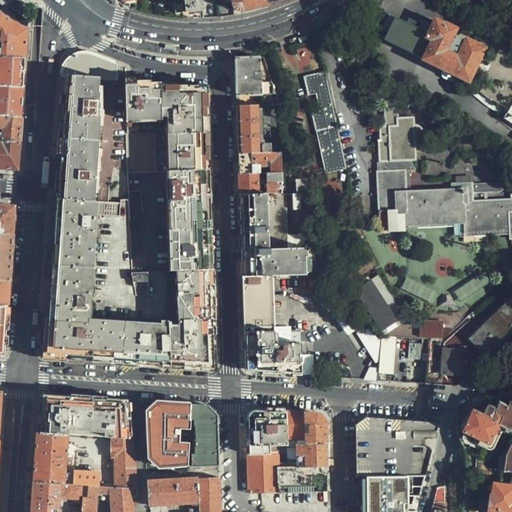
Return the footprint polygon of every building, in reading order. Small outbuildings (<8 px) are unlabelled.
[(173,0),(175,13),(182,12),(183,17),(193,17),(204,17),(201,0),(173,0)] [(268,0),(232,0),(234,8),(237,12),(243,14),(251,12),(270,7),(268,0)] [(6,16),(0,12),(0,56),(25,58),(26,43),(27,28),(15,22),(6,16)] [(428,38),(430,34),(396,19),(382,42),(424,60),(433,41),(428,38)] [(469,80),(484,49),(453,35),(456,29),(445,25),(444,26),(436,22),(430,34),(428,38),(433,41),(424,60),(436,66),(438,65),(469,80)] [(62,76),(65,76),(117,80),(117,64),(91,55),(81,54),(77,55),(70,60),(67,63),(64,68),(62,73),(62,76)] [(25,58),(0,56),(0,84),(24,86),(24,73),(25,58)] [(261,59),(236,59),(236,61),(236,89),(237,107),(278,105),(273,82),(262,82),(262,80),(256,80),(256,72),(261,71),(261,59)] [(316,128),(337,123),(331,97),(326,98),(325,93),(330,92),(325,70),(305,74),(308,93),(315,91),(319,109),(312,111),(316,128)] [(56,199),(58,199),(130,203),(129,172),(125,82),(125,80),(117,80),(65,76),(62,108),(58,172),(56,199)] [(125,82),(129,172),(163,170),(209,169),(208,156),(207,96),(198,88),(193,88),(189,89),(189,88),(159,88),(159,85),(150,85),(149,84),(142,83),(135,83),(134,82),(125,82)] [(23,102),(24,86),(0,84),(0,115),(22,117),(23,102)] [(511,103),(502,119),(511,125),(511,103)] [(238,150),(238,154),(281,152),(278,105),(237,107),(238,150)] [(511,244),(511,205),(470,206),(470,197),(487,197),(487,189),(470,189),(469,187),(449,188),(449,195),(409,196),(408,174),(416,175),(415,144),(419,143),(422,140),(424,137),(424,132),(422,128),(418,126),(414,126),(414,118),(398,118),(397,109),(385,109),(386,127),(381,127),(381,141),(379,141),(379,162),(377,163),(379,232),(406,231),(406,225),(461,224),(462,237),(507,236),(507,244),(511,244)] [(0,140),(20,142),(21,129),(22,117),(0,115),(0,128),(1,129),(0,140)] [(340,140),(337,123),(316,128),(325,172),(346,166),(342,150),(338,151),(337,141),(340,140)] [(0,167),(18,168),(20,142),(0,140),(0,167)] [(239,171),(239,175),(257,175),(260,174),(259,165),(265,165),(265,162),(270,162),(270,174),(282,174),(281,167),(277,167),(277,162),(281,162),(281,152),(238,154),(239,171)] [(163,170),(167,271),(212,269),(209,179),(209,169),(163,170)] [(239,179),(240,196),(283,194),(282,174),(270,174),(265,174),(265,183),(258,183),(257,175),(239,175),(239,179)] [(305,194),(304,183),(296,183),(297,194),(305,194)] [(241,232),(241,244),(287,241),(286,224),(284,218),(283,194),(240,196),(241,232)] [(130,203),(58,199),(58,204),(51,299),(51,305),(49,305),(47,328),(46,350),(53,358),(141,364),(170,366),(167,271),(132,272),(130,203)] [(0,234),(13,235),(15,207),(0,205),(0,234)] [(0,280),(10,281),(12,253),(13,235),(0,234),(0,280)] [(307,275),(306,261),(306,248),(297,249),(296,249),(287,249),(287,241),(241,244),(242,260),(245,363),(250,368),(255,373),(289,375),(302,376),(301,353),(302,354),(301,344),(274,344),(272,277),(298,276),(307,275)] [(212,269),(167,271),(170,366),(208,368),(215,360),(215,345),(213,286),(212,269)] [(403,317),(387,295),(374,278),(370,281),(382,297),(378,299),(396,322),(403,317)] [(0,306),(8,307),(10,281),(0,280),(0,306)] [(370,281),(353,292),(382,332),(396,322),(378,299),(382,297),(370,281)] [(484,355),(511,330),(511,303),(471,340),(484,355)] [(0,350),(6,345),(8,307),(0,306),(0,350)] [(441,337),(442,322),(421,320),(420,336),(441,337)] [(370,326),(359,333),(378,359),(380,359),(382,336),(378,336),(370,326)] [(463,351),(444,349),(443,374),(462,375),(463,351)] [(379,381),(388,381),(388,372),(379,372),(379,381)] [(130,410),(124,401),(96,399),(52,396),(43,403),(42,429),(41,433),(69,435),(112,438),(129,439),(130,410)] [(481,441),(482,441),(490,445),(499,426),(511,431),(511,439),(506,454),(505,458),(504,464),(503,471),(504,472),(509,471),(511,473),(511,476),(510,486),(493,484),(491,495),(490,494),(488,510),(511,511),(511,403),(508,402),(506,406),(499,403),(496,409),(489,405),(487,410),(480,407),(477,412),(472,410),(462,432),(464,433),(459,442),(477,450),(481,441)] [(191,420),(191,405),(156,403),(148,412),(150,430),(152,461),(160,467),(189,464),(189,453),(191,420)] [(210,407),(191,405),(191,420),(194,420),(194,426),(195,426),(196,447),(194,447),(194,453),(189,453),(189,464),(188,467),(219,464),(218,451),(218,426),(217,416),(210,407)] [(269,410),(255,409),(247,419),(248,455),(277,454),(288,454),(287,445),(287,439),(285,411),(269,410)] [(290,412),(285,411),(287,439),(305,438),(304,413),(290,412)] [(309,413),(304,413),(305,438),(305,444),(326,443),(326,422),(318,414),(309,413)] [(438,424),(368,417),(356,424),(357,477),(390,476),(426,476),(438,424)] [(490,445),(482,441),(481,445),(491,450),(493,450),(494,449),(502,433),(511,437),(511,431),(499,426),(490,445)] [(69,435),(41,433),(37,433),(36,458),(34,482),(61,484),(62,484),(83,485),(98,486),(99,473),(76,471),(75,476),(66,475),(69,435)] [(132,489),(138,489),(138,469),(133,440),(129,439),(112,438),(112,457),(115,457),(115,488),(132,489)] [(327,467),(326,443),(305,444),(297,445),(298,466),(327,467)] [(277,454),(248,455),(249,493),(279,492),(278,466),(277,454)] [(298,466),(278,466),(279,492),(323,492),(327,491),(327,467),(298,466)] [(420,505),(426,476),(390,476),(390,511),(413,511),(413,506),(420,505)] [(200,503),(201,507),(201,511),(220,511),(220,498),(219,478),(199,479),(200,503)] [(148,483),(150,506),(200,503),(199,479),(148,483)] [(59,511),(60,510),(61,484),(34,482),(33,499),(31,511),(59,511)] [(83,485),(62,484),(62,499),(82,500),(83,485)] [(134,511),(133,497),(132,489),(115,488),(98,486),(83,485),(82,500),(81,511),(95,511),(96,504),(113,500),(113,511),(134,511)] [(438,488),(430,511),(444,511),(445,487),(438,488)]
